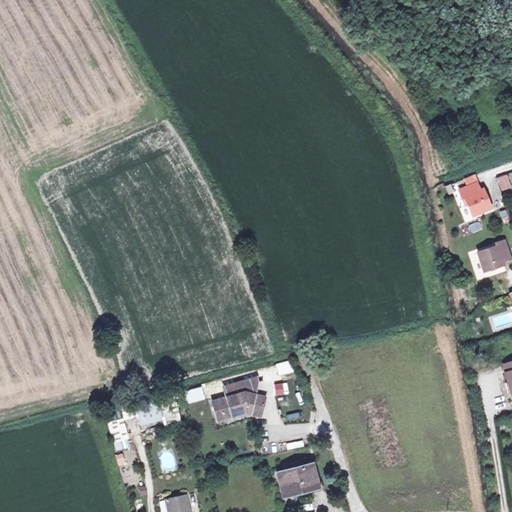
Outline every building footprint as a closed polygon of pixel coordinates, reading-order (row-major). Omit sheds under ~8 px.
[(500,191),(511,188),(507,174),(496,177),(500,191)] [(466,188),(475,184),(473,177),(463,181),(466,188)] [(466,188),(457,191),(461,199),(463,198),(466,206),(471,217),(490,209),(482,190),(478,192),(475,184),(466,188)] [(481,267),(483,273),(503,266),(502,262),(509,260),(503,242),(495,245),(496,247),(476,254),(479,261),(481,267)] [(288,372),(295,370),(293,361),(285,363),(288,372)] [(228,391),(229,395),(217,397),(220,416),(240,411),(242,408),(264,414),(269,396),(257,392),(259,384),(261,378),(260,373),(226,380),(228,391)] [(274,385),(275,395),(284,394),(282,383),(274,385)] [(192,399),(202,398),(200,386),(190,388),(192,399)] [(162,396),(164,407),(176,405),(173,393),(162,396)] [(167,419),(164,407),(162,396),(135,403),(138,415),(141,425),(167,419)] [(132,416),(138,415),(135,403),(129,404),(132,416)] [(117,444),(130,440),(122,414),(109,418),(117,444)] [(127,462),(134,460),(131,450),(124,452),(127,462)] [(123,452),(115,454),(118,466),(126,464),(123,452)] [(284,496),(319,484),(311,461),(276,473),(284,496)] [(141,489),(147,488),(146,479),(139,481),(141,489)] [(170,511),(191,511),(186,496),(167,502),(170,511)]
